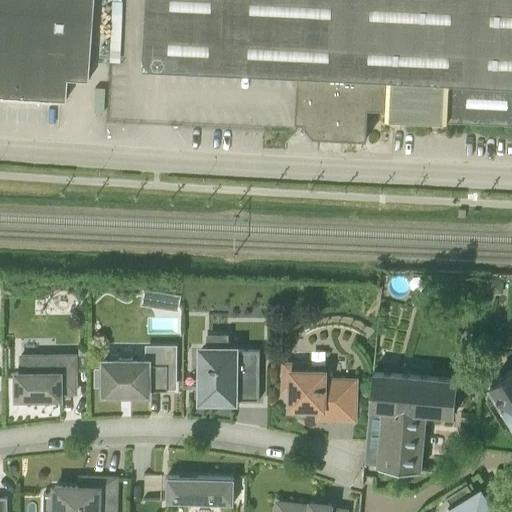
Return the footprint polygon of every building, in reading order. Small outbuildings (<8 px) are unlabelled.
[(0,0),(0,94),(2,95),(2,96),(3,96),(4,95),(23,96),(23,97),(24,97),(44,98),(44,99),(45,99),(46,98),(66,99),(68,79),(89,80),(94,0),(0,0)] [(511,0),(146,0),(143,65),(297,72),(295,121),(305,122),(305,126),(309,130),(313,135),(317,135),(366,138),(368,107),(386,107),(385,116),(511,121),(511,0)] [(202,372),(201,394),(208,394),(208,403),(218,403),(218,400),(259,400),(259,349),(226,349),(227,337),(208,337),(208,349),(202,349),(202,354),(198,354),(197,372),(202,372)] [(21,372),(16,372),(16,398),(61,398),(61,392),(76,392),(75,355),(20,356),(21,372)] [(89,367),(89,355),(77,355),(77,368),(89,367)] [(167,390),(167,364),(148,364),(148,361),(132,361),(132,358),(118,358),(118,361),(103,361),(103,393),(119,393),(119,397),(132,397),(132,394),(148,394),(148,390),(167,390)] [(282,360),(282,371),(282,377),(282,384),(284,390),(290,390),(291,406),(299,407),(299,410),(314,410),(314,407),(321,407),(320,419),(353,419),(354,417),(355,407),(355,403),(354,391),(351,377),(327,376),(327,368),(310,367),(310,361),(282,360)] [(511,369),(490,384),(495,393),(487,398),(506,428),(511,424),(511,369)] [(379,466),(419,470),(425,412),(454,415),(457,378),(373,370),(364,462),(379,464),(379,466)] [(234,477),(167,474),(166,500),(233,503),(234,477)] [(54,492),(44,492),(42,511),(114,511),(116,477),(81,476),(81,486),(55,486),(54,492)] [(467,483),(445,497),(453,509),(447,511),(503,511),(492,494),(484,499),(480,492),(474,495),(467,483)] [(309,505),(276,501),(274,511),(346,511),(346,510),(330,508),(331,504),(310,501),(309,505)]
